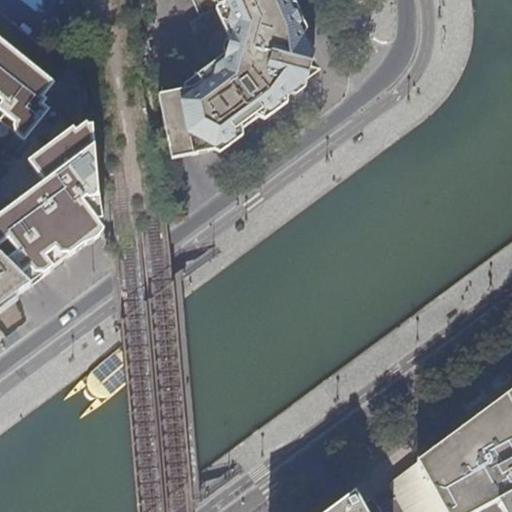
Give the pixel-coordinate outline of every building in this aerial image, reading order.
[(311,61),(283,0),(239,0),(216,10),(196,18),(202,31),(185,39),(176,51),(174,55),(173,60),(172,66),(172,72),(173,77),(176,93),(168,94),(160,96),(173,160),(182,158),(216,151),(305,86),(311,61)] [(210,0),(214,3),(216,10),(239,0),(210,0)] [(53,87),(0,44),(0,124),(23,143),(48,114),(42,109),(46,103),(42,101),(53,87)] [(91,232),(91,226),(89,223),(89,215),(82,205),(86,202),(90,204),(92,204),(94,203),(95,201),(97,197),(96,192),(95,190),(93,189),(90,188),(88,188),(85,191),(83,188),(93,180),(88,172),(93,169),(88,161),(94,161),(91,132),(86,132),(85,131),(72,140),(70,137),(28,168),(43,189),(39,192),(48,203),(32,215),(23,204),(0,220),(0,248),(8,243),(17,256),(6,264),(30,288),(38,282),(53,271),(45,260),(54,253),(58,255),(60,256),(63,255),(68,255),(72,256),(78,252),(70,241),(74,238),(80,234),(86,242),(90,237),(91,232)] [(0,309),(23,292),(30,288),(6,264),(0,258),(0,309)] [(511,511),(511,391),(468,424),(416,462),(443,511),(475,511),(496,501),(502,511),(511,511)] [(443,511),(416,462),(384,486),(399,511),(443,511)] [(365,511),(358,498),(354,492),(327,511),(365,511)]
